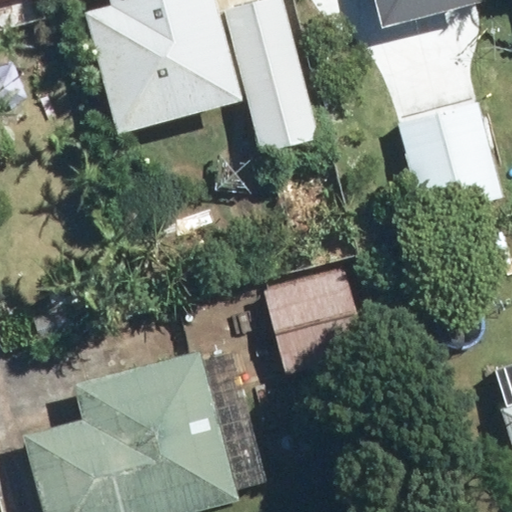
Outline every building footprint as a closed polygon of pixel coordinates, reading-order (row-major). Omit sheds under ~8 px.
[(115,0),(117,5),(92,11),(122,129),(253,95),(267,153),(327,138),(291,0),(271,0),(226,12),(223,0),(115,0)] [(306,0),(307,1),(309,0),(381,0),(389,29),(496,1),(495,0),(306,0)] [(486,100),(401,123),(426,217),(511,194),(486,100)] [(0,159),(9,154),(0,141),(0,159)] [(361,263),(265,287),(286,371),(382,348),(361,263)] [(92,424),(33,441),(52,511),(191,511),(249,496),(246,487),(274,479),(238,351),(214,358),(210,344),(79,380),(92,424)]
